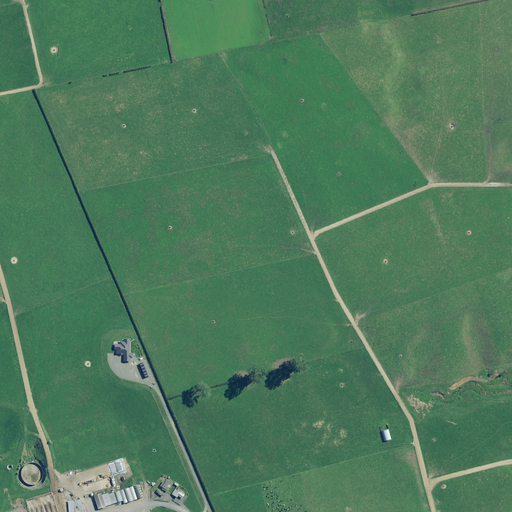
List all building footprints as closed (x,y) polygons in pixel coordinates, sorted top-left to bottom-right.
[(391,439),(386,425),(380,427),(384,441),(391,439)] [(32,485),(34,485),(36,484),(38,483),(39,482),(41,481),(42,479),(43,478),(43,476),(43,474),(43,472),(43,470),(42,468),(41,467),(39,465),(38,464),(36,463),(34,463),(32,463),(30,463),(28,463),(27,464),(25,465),(24,467),(23,468),(22,470),(21,472),(21,474),(21,476),(22,478),(23,479),(24,481),(25,482),(27,483),(28,484),(30,485),(32,485)] [(172,484),(166,480),(164,482),(162,481),(159,488),(166,493),(172,484)] [(133,487),(137,499),(143,497),(139,485),(133,487)] [(137,499),(133,487),(129,488),(133,501),(137,499)] [(133,501),(129,488),(123,490),(127,502),(133,501)] [(176,498),(177,497),(181,499),(182,498),(184,495),(182,493),(180,492),(181,491),(178,488),(177,490),(175,489),(171,494),(173,496),(172,497),(176,499),(176,498)] [(113,493),(116,503),(122,501),(119,491),(113,493)] [(105,506),(101,495),(101,493),(94,496),(98,509),(105,507),(105,506)] [(101,495),(105,506),(111,504),(108,495),(108,493),(101,495)] [(108,495),(111,504),(116,503),(113,493),(108,495)] [(85,511),(84,504),(82,505),(81,500),(73,501),(73,500),(68,502),(68,511),(85,511)]
